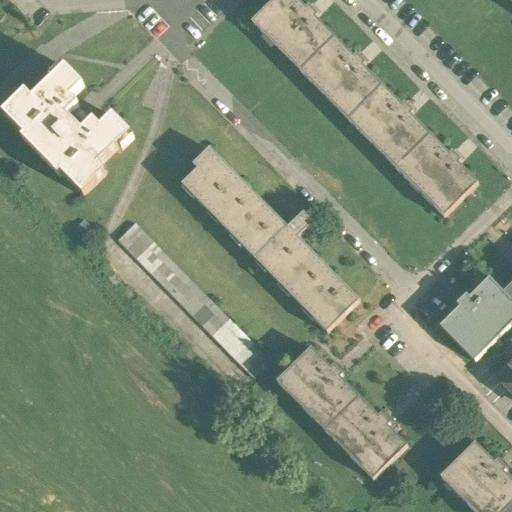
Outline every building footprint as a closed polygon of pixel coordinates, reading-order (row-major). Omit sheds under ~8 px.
[(354,59),(316,19),(319,16),(309,7),(306,10),(297,0),(276,0),(252,24),(443,219),(478,185),(459,165),(462,162),(453,153),(450,156),(411,116),(414,113),(405,104),(402,107),(364,68),(367,65),(357,56),(354,59)] [(67,69),(33,102),(27,95),(4,116),(83,197),(105,175),(99,169),(132,136),(114,118),(102,130),(94,122),(88,128),(73,113),(79,107),(72,99),(84,88),(67,69)] [(304,214),(288,230),(210,151),(194,167),(198,172),(183,187),(328,335),(360,303),(302,243),(298,240),(302,236),(314,225),(304,214)] [(271,363),(135,225),(118,242),(254,380),(271,363)] [(489,282),(470,300),(467,297),(457,306),(461,310),(441,329),(475,363),(511,327),(511,304),(503,296),(489,282)] [(511,287),(503,296),(511,304),(511,287)] [(331,370),(312,351),(278,385),(373,482),(408,448),(387,427),(390,425),(382,416),(379,419),(340,380),(343,377),(334,367),(331,370)] [(511,366),(498,380),(511,394),(511,366)] [(495,466),(475,445),(441,479),(472,511),(511,511),(511,482),(504,474),(507,471),(498,463),(495,466)]
